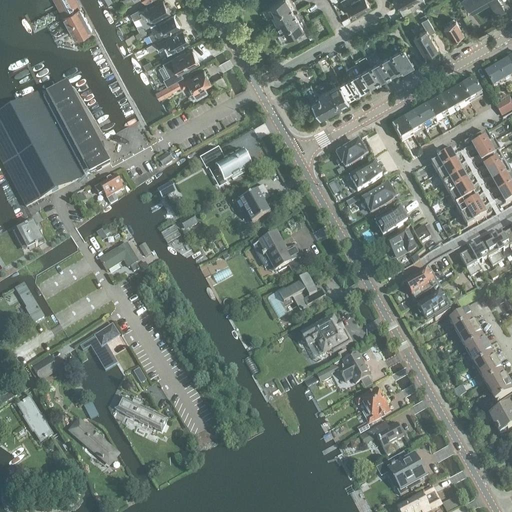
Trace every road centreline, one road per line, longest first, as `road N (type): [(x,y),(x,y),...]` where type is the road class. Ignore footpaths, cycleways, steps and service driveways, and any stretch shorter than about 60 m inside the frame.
road 1 (unclassified): [(198,423),(55,200),(258,88)]
road 2 (secondary): [(494,511),(295,157)]
road 3 (residential): [(258,88),(384,13),(383,0)]
road 4 (tertiary): [(373,112),(511,34)]
